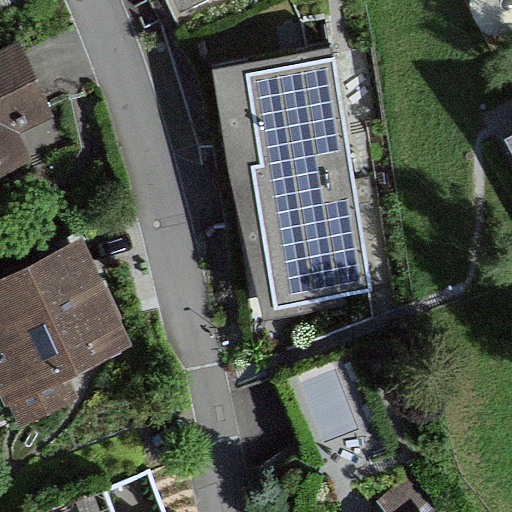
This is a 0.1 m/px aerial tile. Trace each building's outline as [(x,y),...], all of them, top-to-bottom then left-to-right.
[(370,288),(331,40),(214,59),(253,306),(370,288)] [(18,41),(0,48),(0,163),(28,151),(16,123),(47,109),(18,41)] [(511,117),(491,129),(511,167),(511,117)] [(121,341),(79,235),(0,266),(0,410),(3,418),(72,391),(62,365),(121,341)] [(296,390),(326,449),(371,427),(342,368),(296,390)]
